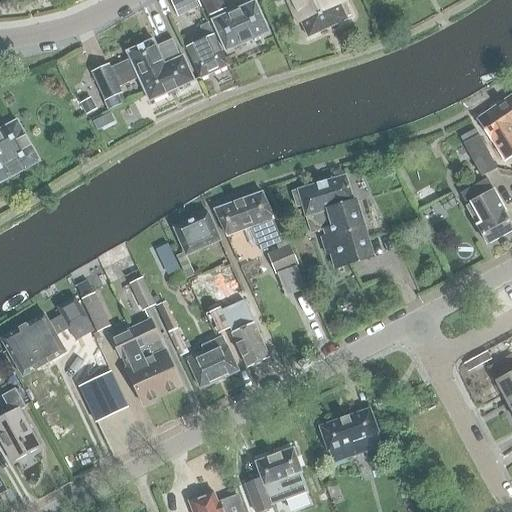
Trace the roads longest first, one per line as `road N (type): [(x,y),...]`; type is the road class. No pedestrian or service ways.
road 1 (tertiary): [(62,511),(412,321)]
road 2 (residential): [(511,500),(430,363)]
road 3 (tertiary): [(0,39),(91,19),(127,0)]
